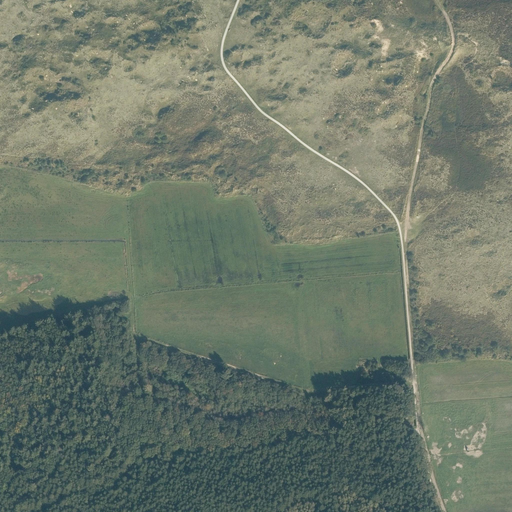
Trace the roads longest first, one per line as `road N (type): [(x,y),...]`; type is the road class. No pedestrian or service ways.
road 1 (unknown): [(438,2),(447,46),(433,74),(404,232),(416,388)]
road 2 (track): [(139,337),(308,390),(397,380),(414,387)]
road 3 (unknown): [(416,388),(444,511)]
